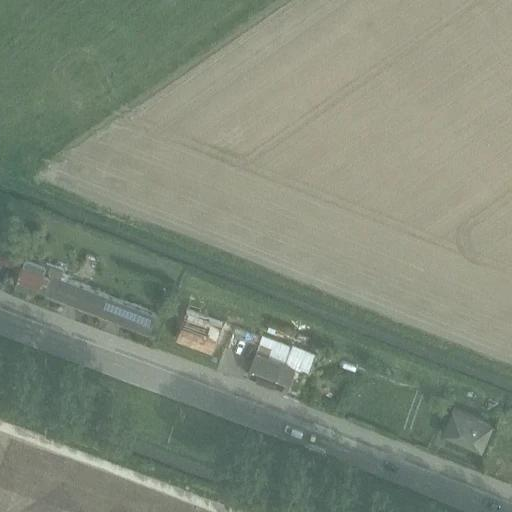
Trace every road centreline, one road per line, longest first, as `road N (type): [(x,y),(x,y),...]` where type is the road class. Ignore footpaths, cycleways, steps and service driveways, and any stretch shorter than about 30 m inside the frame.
road 1 (secondary): [(499,511),(0,321)]
road 2 (track): [(229,511),(0,426)]
